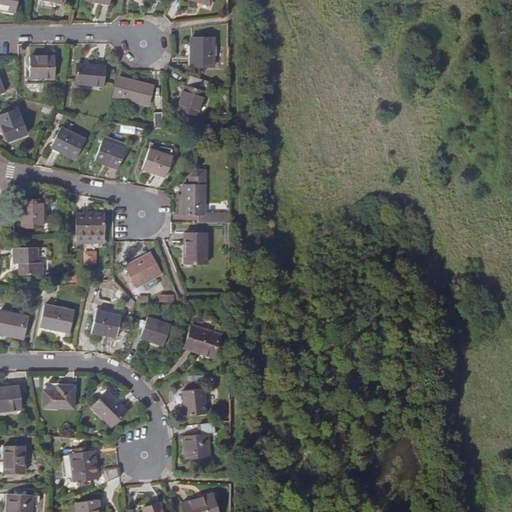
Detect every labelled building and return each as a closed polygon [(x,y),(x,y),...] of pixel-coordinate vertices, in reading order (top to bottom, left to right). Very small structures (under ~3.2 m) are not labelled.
[(0,0),(0,10),(17,15),(20,0),(0,0)] [(192,38),(193,65),(215,65),(214,37),(192,38)] [(41,56),(38,56),(30,56),(30,77),(55,77),(55,56),(41,56)] [(77,64),(75,82),(102,86),(104,67),(77,64)] [(198,115),(206,80),(189,74),(186,84),(185,84),(178,110),(198,115)] [(117,77),(112,95),(149,105),(153,86),(117,77)] [(9,140),(28,134),(19,108),(0,115),(0,121),(1,125),(3,124),(9,140)] [(155,128),(163,128),(163,112),(154,112),(155,128)] [(82,138),(57,129),(49,150),(75,159),(82,138)] [(102,139),(94,160),(118,169),(125,148),(102,139)] [(149,149),(142,169),(165,177),(172,157),(149,149)] [(199,221),(230,222),(229,215),(205,215),(206,170),(198,170),(192,177),(192,184),(185,184),(185,215),(199,215),(199,221)] [(43,226),(42,201),(22,201),(22,226),(43,226)] [(75,214),(76,236),(103,236),(103,214),(75,214)] [(185,232),(185,259),(192,260),(192,263),(207,264),(207,231),(185,232)] [(33,246),(13,246),(14,263),(19,263),(20,274),(39,274),(38,262),(33,262),(33,246)] [(85,264),(97,263),(97,251),(85,251),(85,264)] [(124,264),(128,273),(132,280),(135,287),(142,283),(155,277),(161,274),(150,252),(124,264)] [(158,284),(155,277),(142,283),(145,290),(158,284)] [(160,294),(160,301),(174,302),(175,295),(160,294)] [(45,299),(40,325),(70,330),(75,305),(45,299)] [(97,310),(92,330),(116,337),(121,316),(97,310)] [(28,316),(1,311),(0,312),(0,332),(24,337),(28,316)] [(164,344),(170,323),(141,314),(137,326),(143,328),(141,336),(164,344)] [(220,333),(192,323),(185,345),(213,355),(220,333)] [(45,386),(45,408),(74,409),(75,387),(75,379),(58,379),(57,386),(45,386)] [(20,386),(0,387),(0,411),(22,410),(20,386)] [(208,412),(205,388),(184,390),(186,414),(208,412)] [(106,391),(92,406),(112,425),(126,410),(106,391)] [(215,432),(214,421),(200,422),(201,433),(184,435),(187,459),(211,456),(210,432),(215,432)] [(5,446),(4,472),(25,472),(25,457),(25,447),(25,446),(5,446)] [(98,484),(120,475),(119,465),(97,470),(94,450),(87,451),(87,447),(65,449),(65,456),(70,455),(72,475),(72,482),(77,481),(77,486),(82,486),(81,481),(94,479),(98,484)] [(66,475),(72,475),(70,455),(65,456),(64,456),(66,475)] [(8,494),(6,511),(31,511),(33,496),(8,494)] [(181,504),(183,511),(217,511),(212,494),(181,504)] [(77,511),(98,511),(97,500),(76,502),(77,511)] [(150,511),(149,511),(163,511),(161,502),(149,506),(150,511)]
